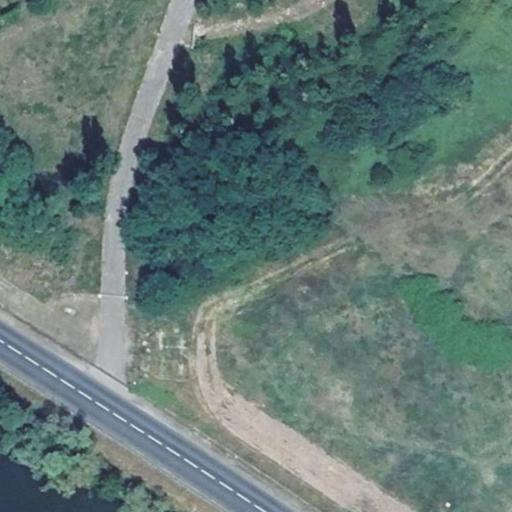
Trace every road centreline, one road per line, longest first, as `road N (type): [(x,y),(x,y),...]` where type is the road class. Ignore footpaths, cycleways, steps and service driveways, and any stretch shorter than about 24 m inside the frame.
road 1 (unclassified): [(102,407),(120,192),(182,0)]
road 2 (tertiary): [(102,407),(264,511)]
road 3 (tertiary): [(0,340),(102,407)]
